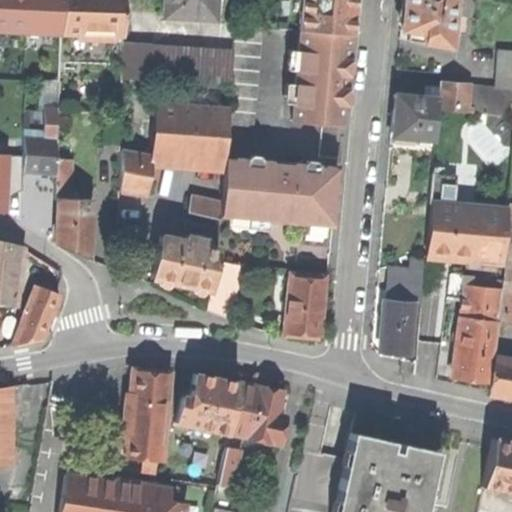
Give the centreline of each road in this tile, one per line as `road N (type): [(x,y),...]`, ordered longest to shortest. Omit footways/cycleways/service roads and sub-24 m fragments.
road 1 (residential): [(378,0),(343,376)]
road 2 (residential): [(97,354),(170,344),(343,376)]
road 3 (residential): [(97,354),(81,277),(35,239),(0,225)]
road 4 (residential): [(343,376),(511,414)]
